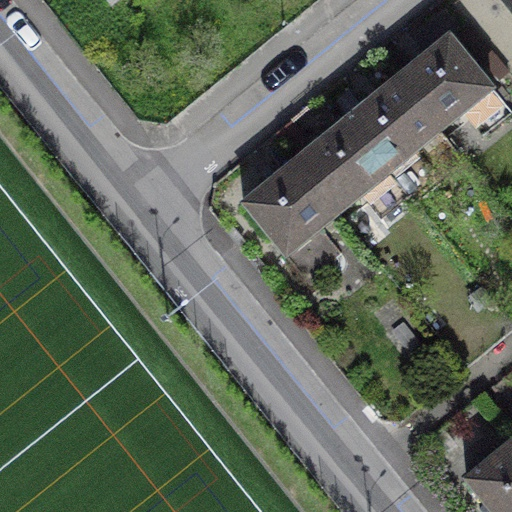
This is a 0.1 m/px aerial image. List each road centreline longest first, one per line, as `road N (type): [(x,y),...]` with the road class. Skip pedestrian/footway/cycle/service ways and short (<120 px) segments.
road 1 (residential): [(142,207),(388,511)]
road 2 (residential): [(396,0),(142,207)]
road 3 (residential): [(0,30),(142,207)]
